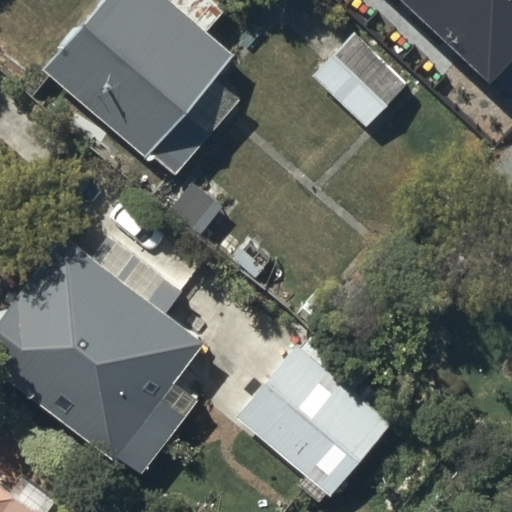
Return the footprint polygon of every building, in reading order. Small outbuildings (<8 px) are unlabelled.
[(189,0),(91,0),(42,56),(146,142),(150,137),(176,159),(244,83),(218,60),(235,40),(189,0)] [(446,0),(470,22),(491,0),(446,0)] [(352,22),(315,61),(369,111),(406,72),(352,22)] [(143,457),(199,384),(173,364),(204,325),(170,299),(187,276),(113,220),(97,240),(64,215),(0,298),(0,354),(118,445),(121,440),(143,457)] [(309,323),(238,407),(331,486),(392,414),(369,394),(379,382),(309,323)] [(0,511),(42,511),(50,502),(0,465),(0,511)] [(69,511),(144,511),(97,476),(69,511)]
